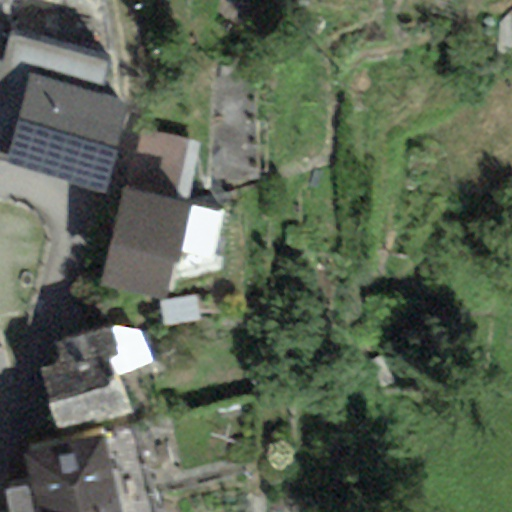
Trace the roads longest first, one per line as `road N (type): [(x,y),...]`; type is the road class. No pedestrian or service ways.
road 1 (track): [(67,231),(104,192),(129,145),(139,88),(119,0)]
road 2 (residential): [(10,375),(68,260),(67,231)]
